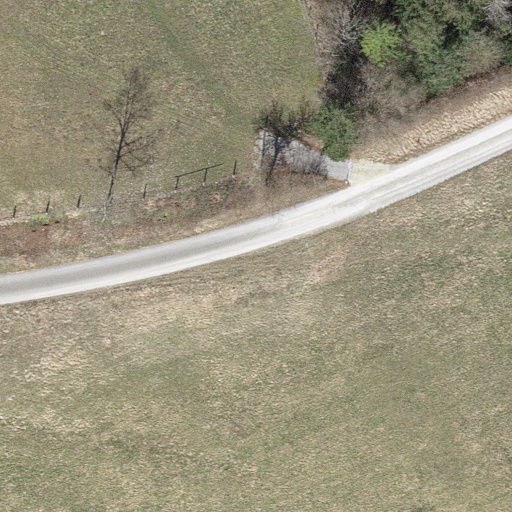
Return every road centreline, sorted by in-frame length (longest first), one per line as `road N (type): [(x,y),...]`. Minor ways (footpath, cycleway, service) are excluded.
road 1 (track): [(0,288),(189,252),(321,210),(511,130)]
road 2 (track): [(266,142),(390,182)]
